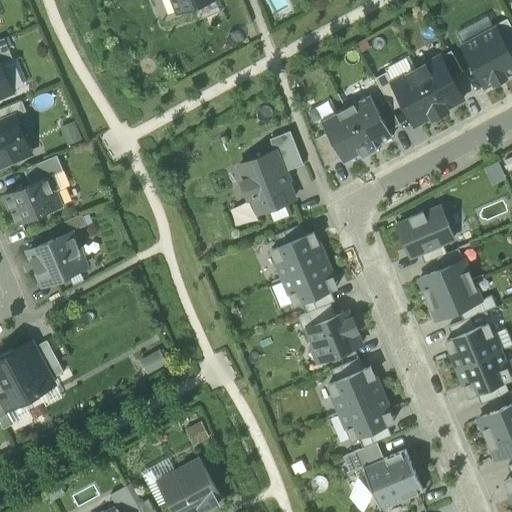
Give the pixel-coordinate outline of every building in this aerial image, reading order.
[(172,0),(177,13),(209,0),(172,0)] [(464,43),(494,27),(487,15),(457,31),(464,43)] [(511,26),(507,18),(494,25),(495,27),(496,26),(511,56),(511,26)] [(464,43),(462,44),(485,87),(493,82),(494,84),(507,77),(506,75),(511,72),(511,56),(496,26),(495,27),(494,27),(464,43)] [(0,39),(0,61),(1,64),(13,58),(4,38),(0,39)] [(451,50),(441,56),(452,78),(463,72),(451,50)] [(385,69),(387,71),(393,82),(416,69),(409,56),(385,69)] [(441,56),(416,69),(440,114),(447,110),(446,108),(464,98),(452,78),(441,56)] [(0,96),(13,91),(1,64),(0,61),(0,96)] [(433,118),(440,114),(416,69),(393,82),(391,83),(403,104),(414,125),(432,116),(433,118)] [(392,109),(403,104),(391,83),(393,82),(387,71),(375,78),(387,99),(392,109)] [(370,94),(346,107),(370,153),(379,149),(377,145),(393,136),(390,130),(376,105),(370,94)] [(392,109),(387,99),(376,105),(390,130),(400,124),(392,109)] [(0,109),(0,122),(15,116),(26,111),(22,100),(0,109)] [(370,153),(346,107),(321,121),(327,132),(341,157),(344,163),(360,154),(362,158),(370,153)] [(0,122),(0,165),(30,153),(15,116),(0,122)] [(276,150),(284,171),(304,163),(290,130),(270,138),(275,150),(276,150)] [(326,165),(341,157),(327,132),(315,139),(326,165)] [(252,196),(258,212),(269,208),(284,202),(295,198),(284,171),(276,150),(275,150),(239,164),(245,179),(242,181),(248,198),(252,196)] [(24,169),(30,183),(49,176),(49,177),(60,172),(64,170),(57,155),(24,169)] [(60,172),(49,177),(55,191),(66,186),(60,172)] [(61,205),(55,191),(49,177),(49,176),(30,183),(4,194),(17,224),(61,205)] [(289,215),(284,202),(269,208),(274,221),(289,215)] [(411,219),(397,225),(410,256),(420,251),(442,242),(454,237),(441,206),(424,213),(423,211),(410,217),(411,219)] [(49,228),(54,239),(72,231),(87,225),(82,214),(49,228)] [(273,235),(278,246),(307,234),(302,223),(273,235)] [(28,250),(43,286),(69,275),(69,274),(87,266),(72,231),(54,239),(28,250)] [(314,231),(309,233),(313,241),(317,240),(314,231)] [(325,259),(317,240),(313,241),(309,233),(307,234),(278,246),(271,249),(283,276),(325,259)] [(420,251),(425,262),(437,258),(447,253),(442,242),(420,251)] [(441,269),(463,259),(459,248),(447,253),(437,258),(441,269)] [(330,289),(333,288),(329,280),(334,278),(325,259),(283,276),(295,304),(302,302),(330,289)] [(428,298),(472,280),(463,259),(441,269),(420,278),(428,298)] [(337,286),(334,278),(329,280),(333,288),(337,286)] [(458,309),(481,299),(472,280),(428,298),(437,318),(458,309)] [(335,300),(330,289),(302,302),(306,312),(331,302),(335,300)] [(477,314),(496,306),(492,295),(481,299),(458,309),(463,320),(477,314)] [(303,329),(307,328),(336,315),(331,302),(306,312),(297,316),(303,329)] [(324,359),(361,344),(347,310),(336,315),(307,328),(313,343),(314,346),(318,344),(324,359)] [(449,326),(454,337),(481,326),(477,314),(463,320),(449,326)] [(446,341),(458,368),(500,350),(488,323),(481,326),(454,337),(446,341)] [(35,346),(52,378),(64,372),(47,340),(35,346)] [(0,396),(7,409),(23,400),(25,404),(40,395),(39,392),(55,383),(52,378),(35,346),(32,341),(16,350),(12,347),(11,349),(2,354),(0,354),(0,358),(0,396)] [(317,362),(324,359),(318,344),(314,346),(313,343),(309,345),(317,362)] [(511,378),(500,350),(458,368),(470,396),(477,393),(504,381),(511,378)] [(330,370),(335,381),(363,369),(359,358),(330,370)] [(371,366),(366,368),(370,376),(374,374),(371,366)] [(382,393),(374,374),(370,376),(366,368),(363,369),(335,381),(328,384),(340,411),(382,393)] [(477,393),(481,404),(496,398),(509,392),(504,381),(477,393)] [(39,392),(40,395),(46,406),(62,397),(55,383),(39,392)] [(496,398),(501,409),(511,403),(511,390),(509,392),(496,398)] [(391,413),(382,393),(340,411),(352,439),(358,436),(387,424),(389,423),(386,415),(391,413)] [(0,421),(4,429),(14,423),(7,409),(0,396),(0,421)] [(31,415),(25,404),(23,400),(7,409),(14,423),(31,415)] [(479,418),(487,438),(511,427),(511,403),(501,409),(479,418)] [(386,415),(389,423),(394,421),(391,413),(386,415)] [(202,421),(188,428),(194,441),(209,433),(202,421)] [(377,441),(391,435),(387,424),(358,436),(363,447),(377,441)] [(511,427),(487,438),(496,458),(511,451),(511,427)] [(363,467),(384,458),(377,441),(363,447),(343,455),(351,472),(363,467)] [(384,458),(363,467),(380,508),(423,490),(406,449),(384,458)] [(158,482),(177,472),(169,457),(141,472),(159,505),(168,500),(158,482)] [(168,500),(174,511),(199,511),(223,500),(201,459),(177,472),(158,482),(168,500)] [(118,507),(120,511),(141,511),(137,505),(127,485),(110,494),(117,507),(118,507)] [(49,494),(52,501),(66,493),(62,486),(49,494)] [(141,511),(154,511),(148,499),(137,505),(141,511)]
